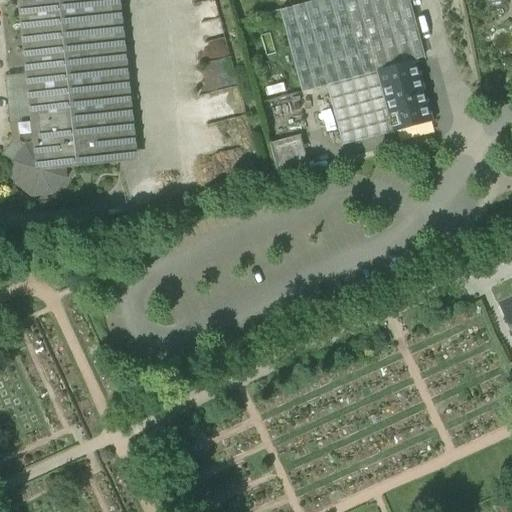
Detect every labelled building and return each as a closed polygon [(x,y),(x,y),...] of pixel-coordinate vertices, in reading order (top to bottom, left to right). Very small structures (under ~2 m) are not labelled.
[(29,73),(37,145),(40,172),(66,169),(118,163),(100,0),(62,0),(22,4),(29,73)] [(100,0),(118,163),(138,161),(120,0),(100,0)] [(303,93),(327,87),(327,86),(365,75),(346,5),(344,0),(321,0),(281,11),(303,93)] [(426,58),(410,0),(344,0),(346,5),(356,3),(355,1),(358,0),(407,0),(423,59),(426,58)] [(407,0),(358,0),(355,1),(356,3),(346,5),(365,75),(379,72),(417,61),(416,60),(423,59),(407,0)] [(395,132),(433,122),(417,61),(379,72),(395,132)] [(379,72),(365,75),(327,86),(327,87),(343,146),(395,132),(379,72)] [(3,155),(13,163),(26,146),(37,145),(29,73),(5,76),(13,143),(3,155)] [(271,144),(281,181),(312,174),(301,136),(271,144)] [(68,179),(66,169),(40,172),(37,145),(26,146),(13,163),(15,185),(32,198),(54,196),(68,179)] [(491,255),(495,263),(502,257),(500,253),(491,255)] [(511,295),(497,303),(511,336),(511,295)]
